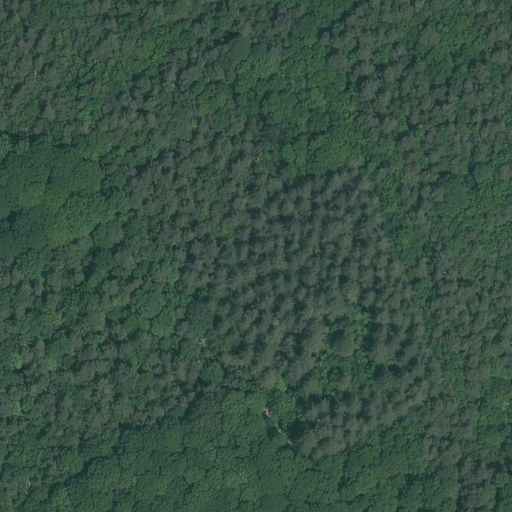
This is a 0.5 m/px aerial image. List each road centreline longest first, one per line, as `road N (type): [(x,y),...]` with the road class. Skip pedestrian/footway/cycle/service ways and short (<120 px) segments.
road 1 (track): [(312,473),(443,395),(305,0)]
road 2 (track): [(0,145),(127,201),(338,511)]
road 3 (track): [(127,201),(381,0)]
